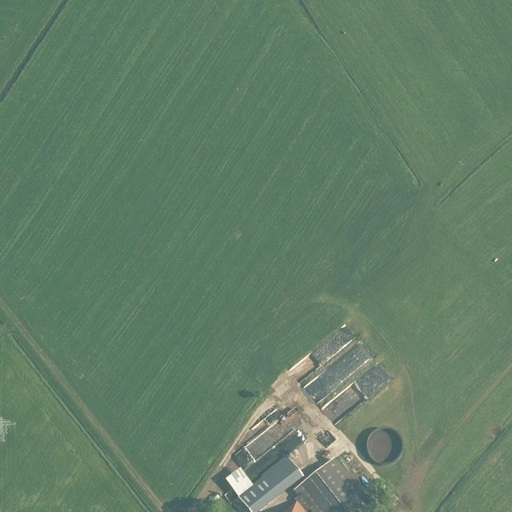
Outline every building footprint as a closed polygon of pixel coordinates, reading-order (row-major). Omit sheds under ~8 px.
[(331,421),(340,411),(329,401),(320,410),(331,421)] [(378,443),(374,445),(378,454),(396,445),(388,429),(384,431),(380,424),(376,426),(378,430),(373,433),(378,443)] [(324,426),(315,435),(325,446),(334,437),(324,426)] [(242,452),(228,461),(236,473),(250,464),(242,452)] [(236,495),(249,511),(254,511),(301,476),(286,456),(236,495)] [(293,489),(299,497),(310,511),(376,511),(333,457),(293,489)] [(218,485),(225,494),(232,488),(236,492),(245,485),(236,475),(227,482),(225,479),(218,485)] [(304,511),(295,500),(279,511),(304,511)]
